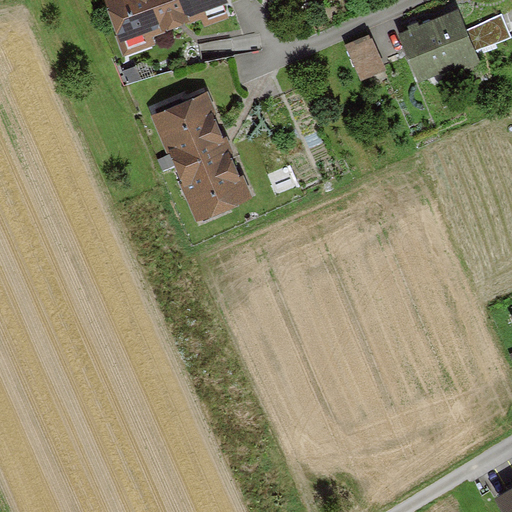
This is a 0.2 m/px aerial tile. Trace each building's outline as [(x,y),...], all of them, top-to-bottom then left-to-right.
[(227,0),(107,0),(127,53),(152,43),(150,37),(201,18),(205,27),(234,16),(227,0)] [(417,29),(400,37),(419,84),(454,70),(456,75),(481,65),(459,12),(417,29)] [(480,49),(511,38),(511,32),(506,16),(473,27),(480,49)] [(370,36),(347,46),(361,80),(385,70),(370,36)] [(210,96),(155,120),(200,227),(256,204),(210,96)] [(511,511),(511,491),(494,503),(499,511),(511,511)]
